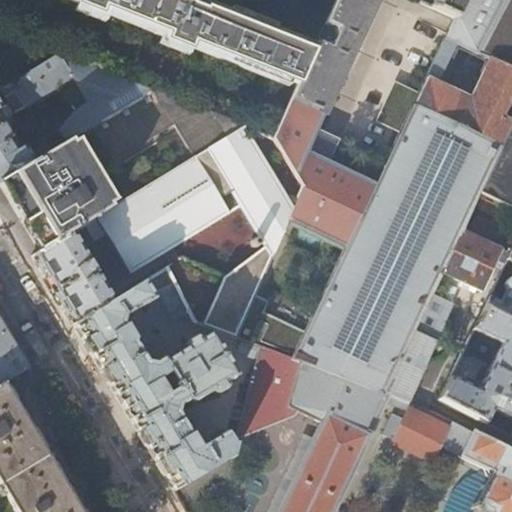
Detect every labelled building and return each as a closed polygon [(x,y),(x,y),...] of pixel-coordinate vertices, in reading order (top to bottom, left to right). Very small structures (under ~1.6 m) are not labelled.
[(79,0),(79,2),(102,11),(104,7),(170,33),(168,38),(190,47),(193,42),(298,84),(316,45),(283,32),(284,28),(232,7),(230,11),(208,2),(206,4),(196,0),(79,0)] [(375,0),(336,0),(316,45),(298,84),(272,140),(304,186),(287,223),(346,250),(376,186),(328,162),(332,153),(310,143),(375,0)] [(463,0),(454,20),(405,124),(376,186),(346,250),(305,335),(293,361),(383,396),(429,296),(439,274),(459,233),(469,211),(477,193),(511,118),(511,71),(476,56),(504,0),(463,0)] [(434,0),(430,8),(454,20),(463,0),(434,0)] [(511,0),(504,0),(476,56),(511,71),(511,118),(477,193),(511,208),(511,0)] [(405,124),(454,20),(430,8),(420,3),(407,31),(417,36),(381,112),(405,124)] [(61,56),(0,90),(0,183),(35,163),(26,147),(24,148),(18,138),(27,133),(16,113),(33,103),(36,108),(64,90),(79,114),(63,131),(70,142),(76,139),(155,93),(61,56)] [(244,128),(155,93),(76,139),(70,142),(35,163),(0,183),(0,187),(6,197),(20,220),(40,253),(71,234),(96,219),(116,206),(96,174),(174,126),(194,159),(244,128)] [(272,140),(244,128),(194,159),(116,206),(96,219),(131,276),(133,274),(133,273),(224,217),(241,245),(222,288),(211,303),(194,273),(200,269),(192,256),(186,259),(185,259),(166,271),(175,286),(195,323),(236,339),(255,296),(287,223),(304,186),(272,140)] [(511,208),(477,193),(469,211),(511,232),(511,208)] [(501,253),(459,233),(439,274),(481,294),(501,253)] [(113,304),(71,234),(40,253),(32,258),(55,297),(73,327),(113,304)] [(511,251),(511,252),(505,265),(511,267),(511,279),(511,280),(510,280),(508,281),(506,282),(504,284),(503,287),(503,288),(504,290),(505,292),(499,305),(488,300),(483,311),(511,324),(511,251)] [(124,327),(127,319),(156,302),(145,285),(113,304),(73,327),(98,368),(134,428),(173,492),(230,461),(235,441),(238,430),(228,436),(227,434),(199,451),(179,417),(180,410),(189,405),(194,407),(212,396),(214,399),(215,400),(217,400),(219,399),(228,393),(229,392),(230,391),(230,389),(228,386),(239,379),(213,337),(203,343),(201,341),(199,340),(197,341),(196,341),(187,346),(186,348),(185,350),(186,352),(167,364),(165,361),(154,367),(147,365),(124,327)] [(189,327),(195,323),(175,286),(159,295),(176,325),(185,320),(189,327)] [(268,302),(255,296),(236,339),(242,341),(260,348),(293,361),(305,335),(263,315),(268,302)] [(451,307),(429,296),(383,396),(391,399),(407,406),(451,307)] [(511,324),(483,311),(473,332),(501,345),(489,370),(511,380),(511,324)] [(0,385),(3,384),(29,369),(5,330),(0,321),(0,385)] [(257,361),(260,348),(242,341),(237,353),(257,361)] [(260,348),(257,361),(238,430),(235,441),(295,418),(297,414),(322,426),(278,511),(334,511),(391,399),(383,396),(293,361),(260,348)] [(511,380),(489,370),(477,395),(450,381),(440,402),(487,425),(491,417),(497,420),(499,416),(511,422),(511,436),(511,438),(511,380)] [(19,411),(3,384),(0,385),(0,486),(15,511),(79,511),(62,482),(19,411)] [(391,399),(387,406),(411,413),(451,431),(442,449),(461,459),(457,428),(407,406),(391,399)] [(396,445),(436,463),(442,449),(451,431),(411,413),(396,445)] [(479,468),(492,476),(477,511),(511,511),(511,455),(457,428),(461,459),(458,465),(475,474),(479,468)]
